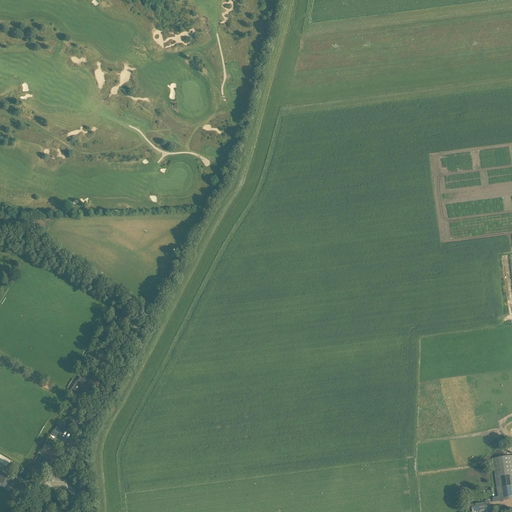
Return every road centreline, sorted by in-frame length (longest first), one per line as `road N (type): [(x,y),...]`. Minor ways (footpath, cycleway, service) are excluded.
road 1 (track): [(276,0),(221,183),(147,309)]
road 2 (track): [(0,111),(79,152),(143,143),(205,159)]
road 3 (unclassified): [(58,483),(53,471),(147,309)]
road 4 (track): [(191,154),(188,142),(200,122),(224,103),(215,27)]
